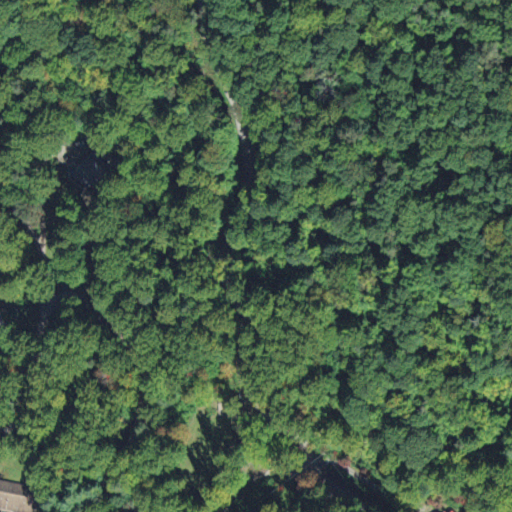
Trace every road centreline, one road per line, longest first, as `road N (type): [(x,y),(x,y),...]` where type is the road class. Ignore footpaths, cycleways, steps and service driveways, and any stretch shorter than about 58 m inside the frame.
road 1 (residential): [(221,511),(249,476),(295,469),(307,456),(300,438),(254,401),(241,375),(242,318),(222,259),(247,154),(200,0)]
road 2 (residential): [(0,425),(9,422),(36,352),(43,299),(85,300),(138,349),(143,365),(137,427),(119,471),(130,511)]
road 3 (residential): [(43,299),(37,236),(0,184)]
